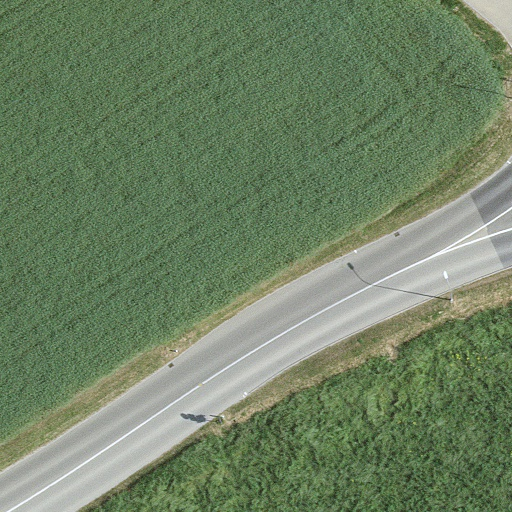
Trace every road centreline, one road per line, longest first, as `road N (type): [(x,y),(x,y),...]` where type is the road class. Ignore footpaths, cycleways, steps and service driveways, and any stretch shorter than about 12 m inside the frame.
road 1 (tertiary): [(4,511),(243,357),(418,262)]
road 2 (tertiary): [(511,185),(418,262)]
